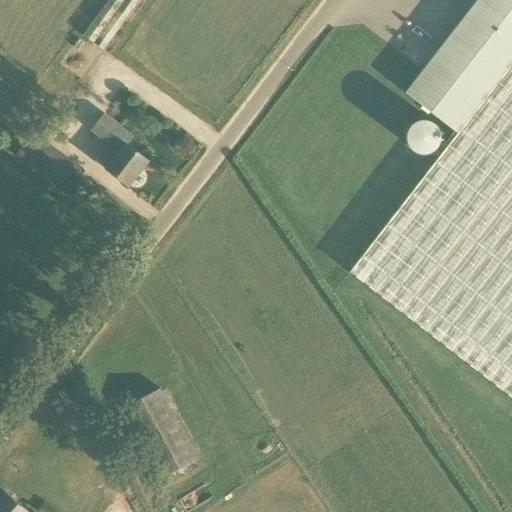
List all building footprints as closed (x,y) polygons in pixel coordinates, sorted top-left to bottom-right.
[(103,50),(139,0),(108,0),(83,36),(103,50)] [(461,131),(511,63),(511,0),(479,0),(409,91),(461,131)] [(511,63),(461,131),(352,269),(511,394),(511,63)] [(133,136),(105,115),(92,131),(119,152),(106,169),(130,187),(149,162),(127,144),(133,136)] [(429,115),(413,141),(436,155),(452,129),(429,115)] [(68,191),(85,168),(32,131),(15,155),(68,191)] [(199,459),(161,388),(122,409),(160,480),(199,459)] [(28,511),(7,493),(0,501),(0,511),(28,511)]
